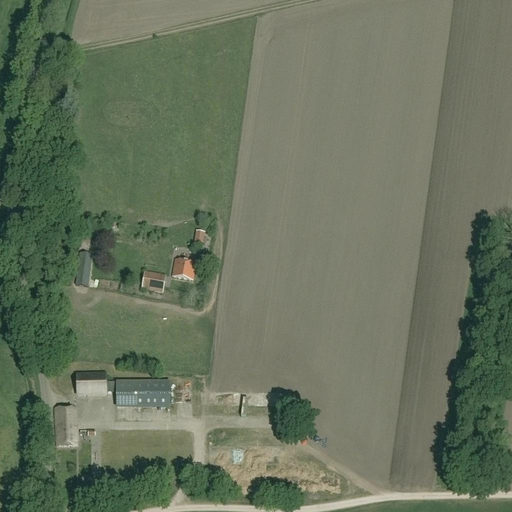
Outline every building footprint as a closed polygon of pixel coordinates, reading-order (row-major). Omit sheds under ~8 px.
[(198,233),(196,245),(202,246),(205,234),(198,233)] [(88,289),(92,257),(80,255),(76,287),(88,289)] [(196,264),(176,261),(173,278),(193,282),(196,264)] [(165,277),(145,273),(142,291),(162,295),(165,277)] [(82,384),(106,384),(106,375),(77,375),(77,393),(82,393),(82,384)] [(170,408),(170,384),(134,384),(134,409),(170,408)] [(77,448),(75,409),(55,410),(56,449),(77,448)] [(140,437),(140,429),(112,430),(113,454),(110,454),(111,464),(113,464),(113,455),(120,455),(121,463),(130,462),(130,460),(148,459),(147,436),(140,437)]
